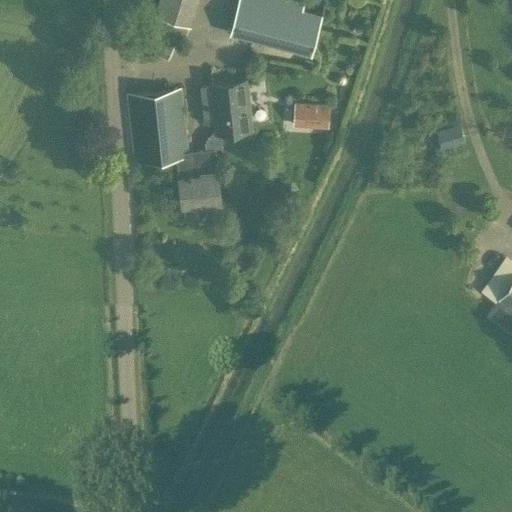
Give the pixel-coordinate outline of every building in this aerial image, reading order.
[(150,25),(141,45),(168,57),(175,40),(165,35),(167,33),(184,38),(195,0),(159,0),(155,15),(163,17),(159,29),(150,25)] [(236,0),(228,33),(311,54),(324,0),(236,0)] [(205,148),(203,148),(203,149),(214,149),(219,148),(223,139),(223,133),(227,133),(227,135),(241,134),(240,130),(253,128),(248,77),(209,81),(209,84),(200,85),(203,117),(212,116),(214,130),(212,131),(204,140),(205,148)] [(178,87),(128,93),(136,162),(176,157),(176,150),(187,150),(178,87)] [(329,103),(294,101),(292,124),(327,127),(329,103)] [(461,124),(435,131),(441,150),(465,143),(461,124)] [(203,148),(187,150),(176,150),(176,157),(178,175),(181,204),(220,200),(214,149),(203,149),(203,148)] [(511,277),(496,301),(485,316),(511,335),(511,277)]
